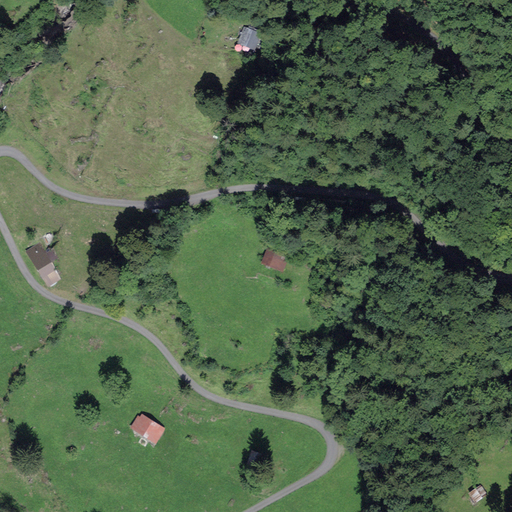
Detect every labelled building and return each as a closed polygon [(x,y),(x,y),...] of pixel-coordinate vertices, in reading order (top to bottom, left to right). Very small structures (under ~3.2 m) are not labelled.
[(244,31),(240,42),(253,46),(258,34),(243,28),(242,30),(244,31)] [(61,283),(58,278),(61,276),(41,247),(30,255),(53,289),(61,283)] [(268,249),(263,262),(282,270),(287,257),(268,249)] [(132,426),(156,441),(163,430),(142,417),(141,418),(138,416),(132,426)] [(252,452),(248,463),(257,466),(261,455),(252,452)] [(475,501),(481,497),(480,496),(485,493),(480,486),(470,493),(475,501)]
